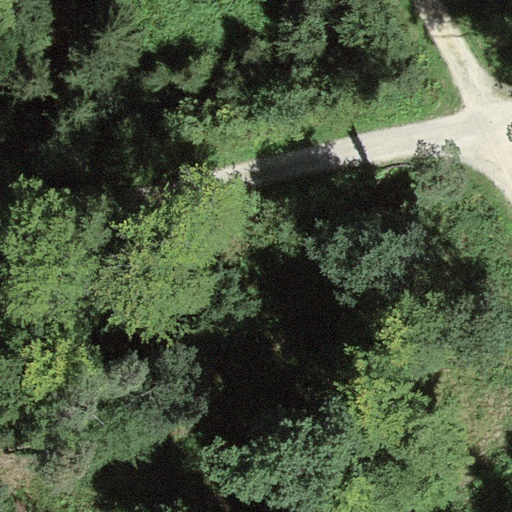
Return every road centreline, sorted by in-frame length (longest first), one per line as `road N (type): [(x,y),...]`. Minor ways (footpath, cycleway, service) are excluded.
road 1 (track): [(0,233),(511,111)]
road 2 (track): [(511,179),(418,0)]
